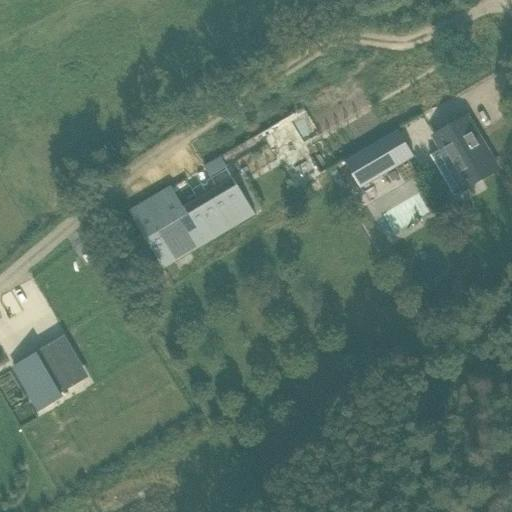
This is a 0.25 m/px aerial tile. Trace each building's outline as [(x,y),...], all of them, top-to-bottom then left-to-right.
[(277,119),(354,79),(340,50),(262,91),(277,119)] [(430,155),(454,196),(498,170),(467,117),(434,136),(441,148),(430,155)] [(220,155),(204,164),(210,174),(226,165),(220,155)] [(169,185),(128,209),(158,258),(249,205),(235,180),(219,189),(217,185),(206,192),(208,196),(184,210),(169,185)] [(64,269),(39,282),(50,303),(75,290),(64,269)] [(52,346),(14,368),(39,411),(52,403),(49,399),(74,384),(52,346)] [(143,426),(174,408),(141,352),(132,357),(127,349),(109,359),(122,382),(119,384),(143,426)]
